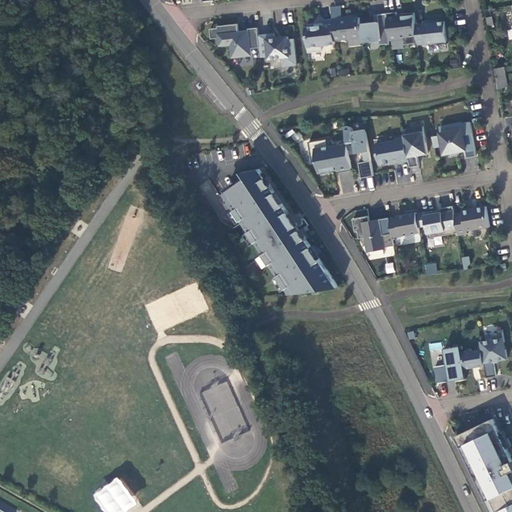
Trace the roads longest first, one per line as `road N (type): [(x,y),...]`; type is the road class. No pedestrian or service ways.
road 1 (residential): [(313,207),(163,16)]
road 2 (residential): [(504,174),(313,207)]
road 3 (residential): [(473,0),(504,174)]
road 4 (residential): [(163,16),(305,0)]
